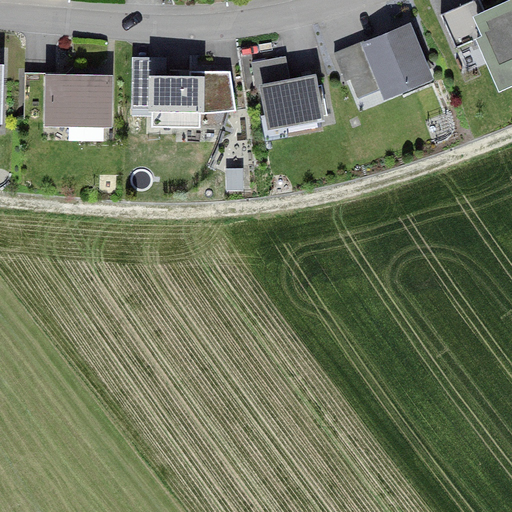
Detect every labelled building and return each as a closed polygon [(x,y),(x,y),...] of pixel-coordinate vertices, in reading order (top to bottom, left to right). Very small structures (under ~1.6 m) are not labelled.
[(472,3),(444,15),(457,47),(484,35),(506,86),(511,83),(511,2),(478,18),(472,3)] [(430,79),(407,25),(366,43),(389,96),(430,79)] [(319,74),(260,85),(269,130),(327,119),(319,74)] [(47,77),(47,122),(114,122),(114,77),(47,77)] [(204,80),(152,79),(151,126),(203,127),(204,80)]
